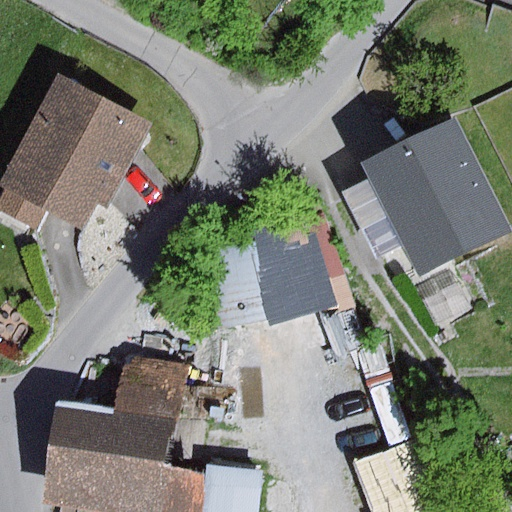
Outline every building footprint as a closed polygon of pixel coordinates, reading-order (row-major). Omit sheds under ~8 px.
[(152,125),(58,74),(0,179),(0,187),(83,232),(99,203),(107,207),(152,125)] [(511,228),(458,119),(368,163),(375,178),(409,246),(424,277),(511,233),(511,228)] [(409,246),(375,178),(345,193),(379,261),(409,246)] [(313,226),(254,240),(272,317),(332,303),(313,226)] [(254,240),(197,253),(215,330),(272,317),(254,240)] [(88,361),(60,411),(47,503),(111,511),(201,511),(207,466),(169,461),(181,374),(88,361)] [(438,389),(408,400),(441,487),(470,476),(438,389)] [(351,466),(367,511),(420,511),(440,505),(416,442),(351,466)] [(260,511),(265,473),(207,466),(201,511),(260,511)] [(440,505),(420,511),(451,511),(447,502),(440,505)]
